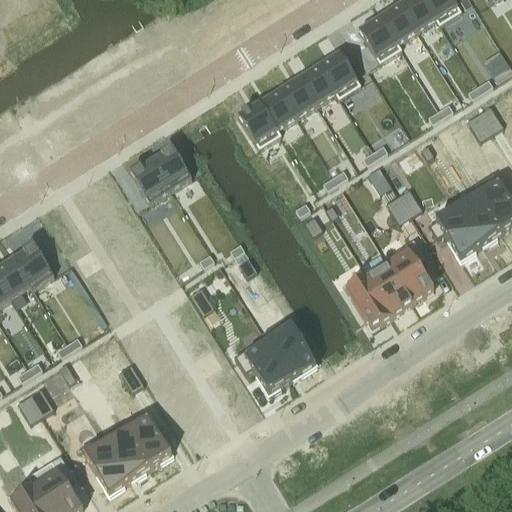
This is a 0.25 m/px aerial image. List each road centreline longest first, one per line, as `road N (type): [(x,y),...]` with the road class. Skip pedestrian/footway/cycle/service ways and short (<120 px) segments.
road 1 (residential): [(56,167),(241,465)]
road 2 (residential): [(56,167),(332,0)]
road 3 (residential): [(511,297),(241,465)]
road 4 (tertiary): [(511,426),(374,511)]
